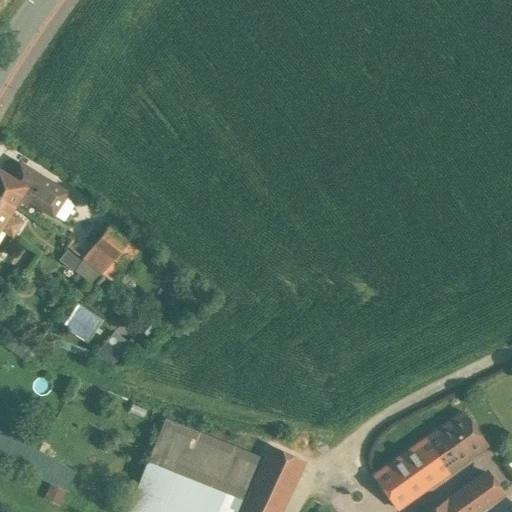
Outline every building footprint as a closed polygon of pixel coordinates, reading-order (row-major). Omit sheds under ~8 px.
[(27,186),(34,173),(19,164),(12,176),(27,186)] [(0,168),(0,196),(14,205),(18,199),(27,186),(12,176),(0,168)] [(34,173),(27,186),(18,199),(26,205),(29,200),(35,203),(52,214),(64,194),(65,193),(34,173)] [(74,207),(64,194),(52,214),(64,222),(74,207)] [(14,205),(0,196),(0,223),(2,225),(9,214),(14,205)] [(21,222),(9,214),(2,225),(0,227),(0,228),(12,236),(21,222)] [(108,226),(82,259),(84,260),(102,274),(128,242),(108,226)] [(140,252),(128,242),(102,274),(103,275),(111,281),(119,271),(123,271),(129,264),(131,265),(140,252)] [(102,274),(84,260),(75,271),(94,287),(103,275),(102,274)] [(99,353),(112,363),(127,344),(115,334),(99,353)] [(463,411),(435,432),(458,463),(486,444),(463,411)] [(258,458),(165,419),(149,459),(241,497),(258,458)] [(53,459),(0,428),(0,460),(41,479),(53,459)] [(389,511),(458,463),(435,432),(356,489),(372,511),(389,511)] [(417,511),(483,511),(506,498),(486,467),(417,511)] [(50,485),(45,496),(59,502),(64,491),(50,485)]
